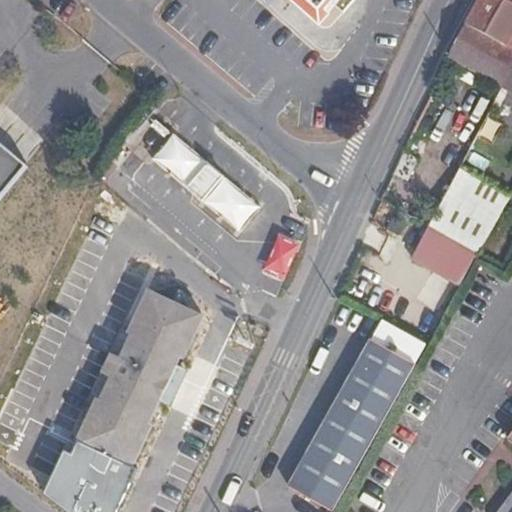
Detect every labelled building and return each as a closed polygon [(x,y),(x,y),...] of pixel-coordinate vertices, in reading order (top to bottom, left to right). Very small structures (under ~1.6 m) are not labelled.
[(284,0),(315,29),(328,14),(338,24),(351,10),(348,7),(354,0),(284,0)] [(511,0),(480,0),(450,57),(507,88),(511,79),(511,0)] [(169,175),(193,149),(175,134),(152,160),(169,175)] [(0,201),(26,171),(0,149),(0,201)] [(193,149),(169,175),(186,189),(209,164),(193,149)] [(226,178),(209,164),(186,189),(203,204),(226,178)] [(203,204),(220,218),(243,193),(226,178),(203,204)] [(502,218),(451,190),(430,229),(412,261),(462,290),(480,257),(502,218)] [(243,193),(220,218),(237,232),(259,207),(243,193)] [(304,243),(279,233),(263,269),(287,283),(304,243)] [(195,326),(143,300),(123,340),(127,342),(114,368),(106,364),(97,380),(106,384),(93,410),(88,409),(69,448),(123,474),(143,433),(139,432),(173,363),(176,364),(195,326)] [(419,365),(374,339),(290,486),(334,511),(419,365)] [(511,511),(511,435),(510,437),(511,438),(511,494),(498,511),(511,511)]
